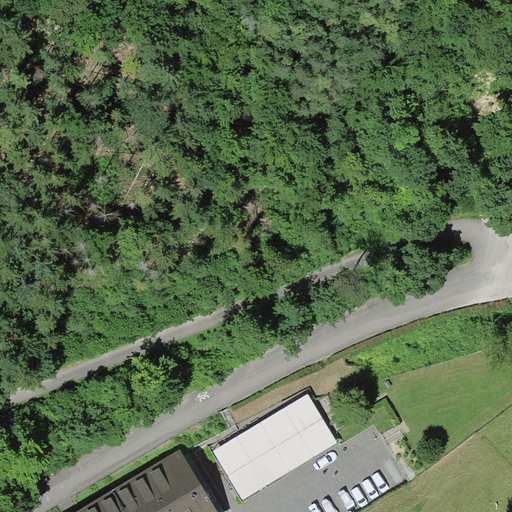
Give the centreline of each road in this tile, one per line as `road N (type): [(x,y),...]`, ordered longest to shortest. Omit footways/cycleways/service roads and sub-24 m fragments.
road 1 (residential): [(0,401),(419,237),(482,233),(505,256),(495,280)]
road 2 (residential): [(19,511),(313,342),(495,280)]
